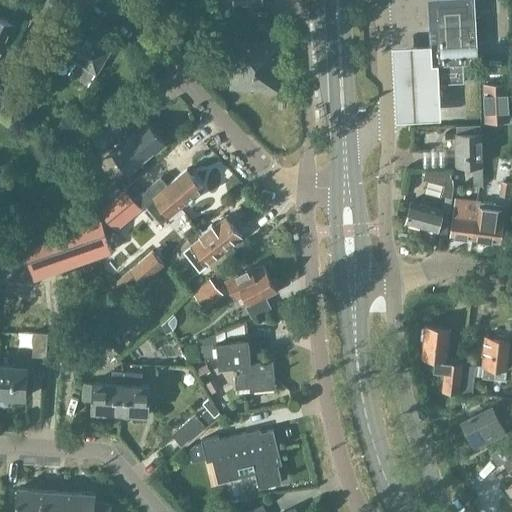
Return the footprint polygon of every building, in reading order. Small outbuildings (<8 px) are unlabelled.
[(430,0),(433,39),(435,84),(465,83),(465,75),(473,75),(472,64),(479,63),(477,36),(475,0),(430,0)] [(0,74),(1,72),(0,71),(0,55),(15,25),(0,18),(0,74)] [(226,22),(211,19),(205,46),(221,49),(226,22)] [(270,23),(257,22),(257,31),(270,32),(270,23)] [(69,75),(89,87),(110,51),(70,27),(55,51),(76,63),(69,75)] [(231,89),(254,90),(257,43),(233,41),(231,89)] [(257,43),(254,90),(278,91),(281,44),(257,43)] [(393,49),(396,123),(441,121),(439,66),(432,67),(431,47),(393,49)] [(35,57),(21,83),(23,84),(35,90),(48,64),(47,64),(36,58),(35,57)] [(483,84),(484,123),(510,122),(508,83),(483,84)] [(23,84),(17,97),(28,103),(35,90),(23,84)] [(131,124),(120,109),(90,133),(101,148),(131,124)] [(87,124),(66,112),(55,132),(76,144),(87,124)] [(147,121),(121,143),(111,151),(121,164),(128,173),(139,164),(140,165),(155,153),(166,144),(147,121)] [(457,134),(456,134),(456,156),(459,156),(459,167),(473,166),(474,179),(482,178),(481,134),(480,134),(480,125),(457,126),(457,134)] [(153,198),(169,217),(203,188),(187,169),(153,198)] [(425,169),(423,179),(444,185),(441,195),(451,198),(452,191),(453,185),(452,178),(449,178),(449,170),(425,169)] [(133,199),(126,190),(99,211),(21,239),(35,280),(110,253),(106,232),(116,230),(153,198),(168,185),(161,176),(133,199)] [(482,178),(474,179),(474,187),(482,187),(482,178)] [(498,194),(511,196),(511,192),(511,182),(502,181),(498,194)] [(451,236),(476,239),(481,202),(456,199),(451,236)] [(406,223),(447,234),(450,212),(411,201),(406,223)] [(481,202),(476,239),(501,242),(506,203),(497,202),(497,204),(481,202)] [(186,237),(208,264),(242,237),(226,217),(215,226),(213,224),(200,234),(196,229),(186,237)] [(242,241),(234,248),(237,252),(246,246),(242,241)] [(153,251),(131,270),(116,283),(122,291),(138,278),(143,284),(165,265),(153,251)] [(226,281),(234,298),(240,308),(244,305),(251,319),(271,308),(266,298),(277,292),(263,264),(252,270),(251,268),(226,281)] [(192,292),(205,308),(223,293),(209,277),(192,292)] [(174,315),(173,314),(160,325),(165,334),(172,330),(175,327),(176,323),(176,319),(174,315)] [(220,369),(234,367),(236,389),(249,387),(250,391),(276,388),(273,361),(251,363),(247,321),(186,346),(188,360),(218,356),(220,369)] [(422,327),(421,340),(424,340),(422,357),(435,358),(434,370),(445,371),(443,390),(459,392),(462,365),(462,361),(447,360),(451,328),(426,326),(425,328),(422,327)] [(32,357),(46,358),(48,333),(33,332),(32,357)] [(482,367),(484,367),(483,377),(483,379),(505,381),(507,370),(510,339),(508,339),(504,335),(498,334),(495,337),(485,336),(482,367)] [(60,370),(75,371),(77,351),(97,352),(97,341),(62,339),(60,370)] [(0,364),(0,396),(25,398),(27,376),(33,377),(34,361),(16,360),(16,366),(0,364)] [(462,365),(459,392),(473,393),(475,376),(476,366),(462,365)] [(92,413),(119,414),(122,372),(113,372),(112,383),(94,382),(94,384),(84,383),(83,400),(93,401),(92,413)] [(122,372),(119,414),(148,416),(150,385),(143,384),(143,373),(122,372)] [(443,391),(442,398),(450,400),(451,393),(443,391)] [(507,431),(506,429),(511,425),(511,397),(498,396),(497,403),(494,404),(493,404),(461,420),(474,447),(507,431)] [(209,399),(203,404),(208,410),(215,418),(219,414),(209,399)] [(199,418),(196,414),(172,435),(181,446),(215,418),(208,410),(199,418)] [(221,429),(218,419),(204,431),(205,433),(221,429)] [(195,445),(190,449),(192,461),(211,457),(212,461),(217,483),(240,478),(238,468),(253,464),(255,474),(259,489),(282,483),(278,466),(282,465),(273,430),(261,433),(246,437),(245,433),(220,439),(219,436),(202,440),(202,443),(195,445)] [(42,511),(44,490),(17,488),(15,511),(42,511)] [(68,511),(70,492),(44,490),(42,511),(68,511)] [(111,511),(112,504),(95,503),(95,493),(70,492),(68,511),(111,511)]
